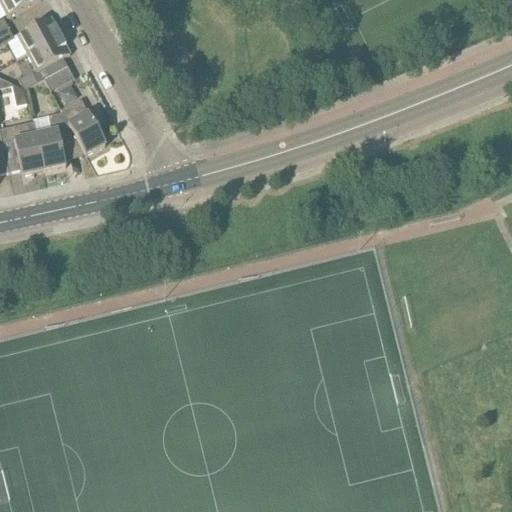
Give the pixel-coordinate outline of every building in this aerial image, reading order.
[(1,0),(0,1),(0,7),(7,21),(41,4),(38,0),(1,0)] [(0,23),(0,36),(9,32),(4,21),(0,23)] [(27,57),(61,39),(55,29),(55,30),(50,21),(17,39),(27,57)] [(0,36),(0,49),(14,42),(9,32),(0,36)] [(45,82),(67,70),(63,62),(70,58),(65,50),(66,49),(61,39),(27,57),(36,74),(20,83),(25,93),(45,82)] [(45,82),(51,95),(74,83),(67,70),(45,82)] [(0,92),(12,90),(16,111),(27,109),(24,94),(12,88),(0,82),(0,92)] [(61,118),(79,151),(80,150),(85,160),(106,149),(81,103),(61,114),(63,117),(61,118)] [(53,134),(36,138),(34,138),(42,175),(66,170),(63,156),(74,154),(79,151),(61,118),(50,120),(53,134)] [(21,174),(22,180),(42,175),(34,138),(36,138),(34,126),(0,133),(0,140),(8,177),(21,174)]
